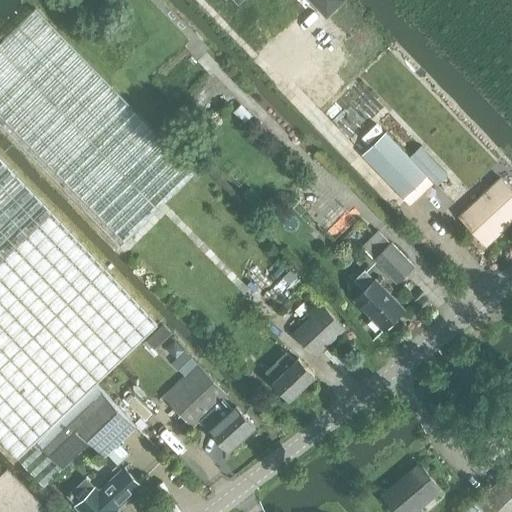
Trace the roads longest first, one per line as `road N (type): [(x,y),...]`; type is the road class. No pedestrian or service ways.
road 1 (residential): [(210,511),(511,277)]
road 2 (track): [(402,206),(200,0)]
road 3 (track): [(331,175),(315,171),(152,0)]
road 4 (track): [(165,208),(121,252),(0,125)]
